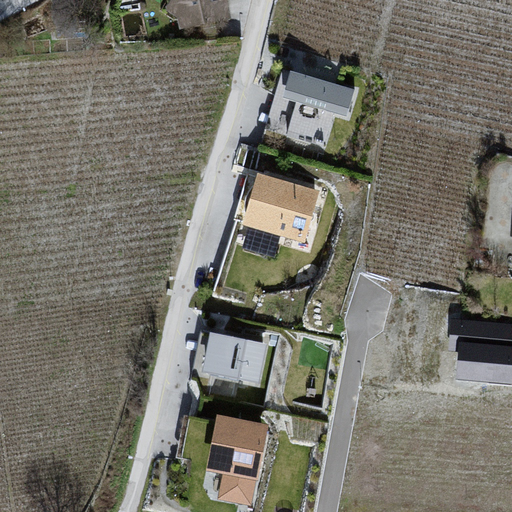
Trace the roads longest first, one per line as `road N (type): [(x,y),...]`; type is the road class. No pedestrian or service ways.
road 1 (unclassified): [(120,511),(256,0)]
road 2 (residential): [(321,511),(362,301)]
